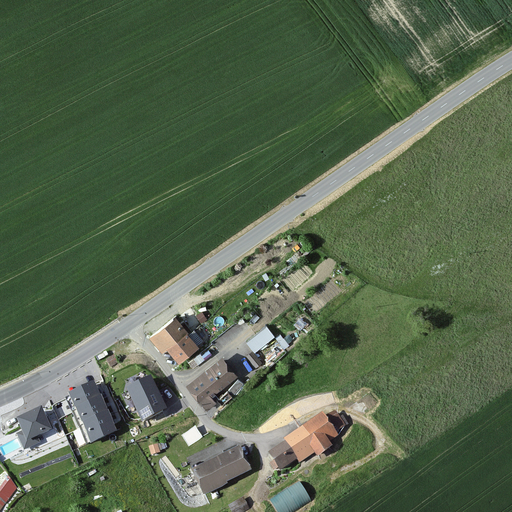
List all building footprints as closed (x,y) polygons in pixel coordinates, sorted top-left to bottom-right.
[(175,316),(148,337),(160,352),(166,348),(177,361),(198,345),(175,316)] [(269,335),(264,328),(244,343),(249,350),(269,335)] [(252,351),(243,358),(252,369),(261,361),(252,351)] [(220,356),(186,384),(202,403),(236,376),(220,356)] [(147,377),(126,387),(143,421),(163,412),(147,377)] [(95,383),(68,396),(91,445),(118,432),(95,383)] [(43,406),(17,418),(22,429),(17,432),(24,448),(41,440),(39,435),(53,429),(43,406)] [(323,416),(267,455),(279,473),(295,462),(297,465),(313,454),(317,460),(332,449),(329,444),(338,438),(323,416)] [(182,432),(189,444),(203,436),(197,424),(182,432)] [(202,496),(250,474),(239,450),(191,472),(202,496)] [(303,480),(271,494),(279,511),(289,511),(313,501),(303,480)] [(229,503),(234,511),(239,511),(250,506),(244,495),(229,503)]
